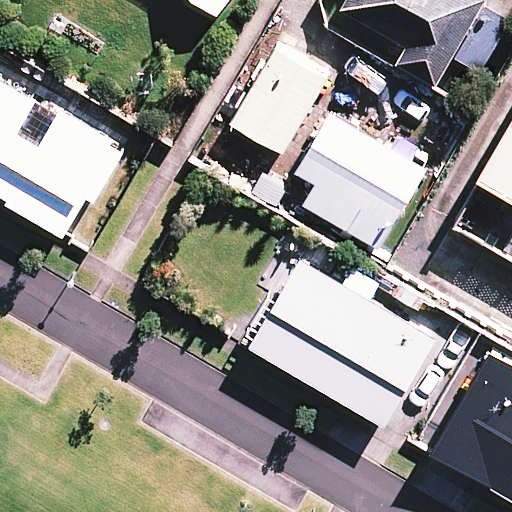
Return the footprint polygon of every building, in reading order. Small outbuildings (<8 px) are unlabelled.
[(344,0),(344,1),(408,39),(399,55),(437,78),(454,49),(472,60),(506,3),(500,0),(344,0)] [(329,72),(282,42),(235,116),(283,146),(329,72)] [(127,139),(0,64),(0,188),(73,232),(127,139)] [(427,159),(334,104),(299,163),(320,175),(306,199),(379,242),(427,159)] [(511,113),(453,214),(511,248),(511,113)] [(442,330),(301,248),(250,336),(392,418),(442,330)] [(511,357),(489,344),(432,442),(511,488),(511,357)]
